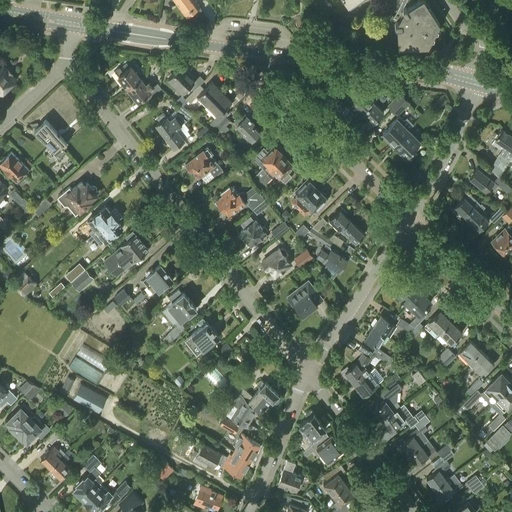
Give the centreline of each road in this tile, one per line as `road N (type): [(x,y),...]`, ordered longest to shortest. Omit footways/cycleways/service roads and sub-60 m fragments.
road 1 (residential): [(308,372),(65,67)]
road 2 (residential): [(409,221),(265,81),(260,52)]
road 3 (secondary): [(475,82),(260,52)]
road 4 (secondary): [(260,52),(69,25)]
road 5 (residential): [(308,372),(409,221)]
road 6 (residential): [(413,511),(308,372)]
road 7 (residential): [(409,221),(475,82)]
road 8 (residential): [(252,511),(308,372)]
road 9 (residential): [(511,325),(409,221)]
road 10 (unknown): [(202,44),(216,22),(245,14),(287,24),(299,57)]
